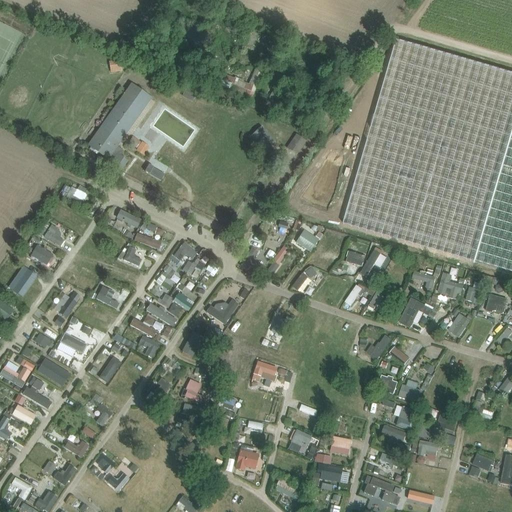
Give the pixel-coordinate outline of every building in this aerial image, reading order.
[(109,62),(110,73),(122,71),(120,60),(117,60),(117,57),(111,58),(112,61),(109,62)] [(252,100),(263,73),(264,69),(256,66),(248,85),(211,70),(207,80),(244,95),(244,97),(252,100)] [(199,88),(188,83),(182,97),(192,102),(199,88)] [(111,166),(120,172),(127,162),(120,157),(124,152),(117,147),(151,99),(131,85),(88,145),(113,163),(111,166)] [(285,89),(275,85),(269,98),(262,95),(259,102),(276,110),(285,89)] [(284,131),(280,128),(271,117),(264,124),(274,135),(280,139),(284,131)] [(274,142),(261,127),(251,136),(265,151),(274,142)] [(511,133),(475,262),(511,272),(511,133)] [(297,155),(306,142),(296,135),(292,141),(287,148),(297,155)] [(143,156),(149,147),(141,142),(135,151),(143,156)] [(160,181),(164,175),(163,174),(162,174),(153,169),(153,167),(149,165),(145,172),(160,181)] [(81,191),(76,190),(72,203),(85,207),(91,191),(82,188),(81,191)] [(142,231),(146,221),(123,213),(120,223),(142,231)] [(48,224),(42,237),(46,239),(53,226),(48,224)] [(64,249),(67,243),(61,240),(65,232),(54,227),(47,241),(64,249)] [(272,238),(289,242),(291,236),(274,231),(272,238)] [(104,245),(123,255),(130,242),(111,232),(104,245)] [(315,255),(323,242),(307,232),(299,246),(315,255)] [(139,237),(137,245),(163,250),(164,242),(139,237)] [(190,258),(195,263),(201,256),(188,245),(176,258),(183,264),(190,258)] [(34,259),(49,265),(54,253),(39,247),(34,259)] [(345,257),(345,249),(324,248),(324,256),(345,257)] [(145,262),(137,258),(140,253),(133,249),(126,262),(141,270),(145,262)] [(375,252),(366,277),(374,280),(383,255),(375,252)] [(350,263),(366,268),(369,258),(353,253),(350,263)] [(188,262),(183,271),(190,275),(195,267),(188,262)] [(201,262),(193,278),(203,283),(210,267),(201,262)] [(276,276),(282,267),(277,263),(271,273),(276,276)] [(216,265),(209,272),(216,278),(223,271),(216,265)] [(166,274),(175,279),(179,273),(170,267),(166,274)] [(85,271),(83,277),(91,280),(88,287),(99,291),(104,279),(85,271)] [(305,275),(297,287),(307,294),(315,282),(305,275)] [(439,277),(417,275),(416,283),(430,284),(429,292),(437,293),(439,277)] [(454,284),(455,277),(446,275),(442,297),(460,300),(461,296),(466,297),(468,287),(454,284)] [(473,288),(469,303),(485,308),(491,285),(492,285),(493,280),(479,276),(476,289),(473,288)] [(168,282),(165,288),(173,292),(176,286),(168,282)] [(155,287),(152,293),(166,301),(170,294),(155,287)] [(115,302),(118,294),(105,288),(99,302),(121,311),(123,305),(115,302)] [(358,288),(348,307),(357,311),(366,292),(358,288)] [(97,300),(100,296),(91,290),(88,295),(97,300)] [(248,301),(253,294),(248,291),(243,298),(248,301)] [(257,293),(246,311),(257,318),(268,300),(257,293)] [(169,297),(164,307),(172,311),(177,301),(169,297)] [(192,314),(197,307),(182,297),(177,304),(192,314)] [(500,310),(511,311),(511,299),(492,297),(490,314),(499,315),(500,310)] [(378,298),(373,308),(379,311),(384,301),(378,298)] [(413,301),(403,326),(427,336),(437,311),(413,301)] [(101,321),(103,315),(112,319),(115,313),(91,302),(87,309),(93,311),(90,316),(101,321)] [(212,317),(231,327),(242,306),(235,302),(231,309),(220,303),(212,317)] [(0,305),(0,316),(9,323),(14,316),(7,311),(9,308),(2,303),(0,305)] [(181,321),(154,306),(149,313),(176,329),(181,321)] [(179,319),(183,311),(176,307),(172,314),(179,319)] [(463,340),(474,323),(463,316),(452,333),(463,340)] [(151,317),(147,324),(155,329),(159,321),(151,317)] [(278,338),(285,342),(296,322),(290,318),(278,338)] [(90,340),(95,329),(75,320),(70,331),(90,340)] [(137,321),(134,327),(168,347),(176,332),(170,328),(166,336),(137,321)] [(476,327),(493,333),(496,326),(479,321),(476,327)] [(502,347),(509,349),(511,342),(511,332),(506,331),(502,347)] [(66,334),(54,359),(71,367),(75,359),(84,363),(91,346),(66,334)] [(207,340),(196,334),(186,354),(197,360),(207,340)] [(116,341),(137,352),(139,347),(119,336),(116,341)] [(381,350),(375,347),(370,356),(389,366),(400,345),(388,338),(381,350)] [(145,340),(142,349),(150,351),(148,358),(158,360),(163,345),(145,340)] [(233,354),(236,346),(222,341),(219,346),(227,349),(226,352),(233,354)] [(114,353),(120,356),(123,349),(118,346),(114,353)] [(236,353),(240,354),(239,357),(252,361),(255,352),(238,347),(236,353)] [(104,370),(114,353),(107,349),(97,366),(104,370)] [(128,349),(125,357),(131,360),(135,352),(128,349)] [(300,371),(302,363),(280,357),(278,365),(300,371)] [(7,358),(3,366),(9,368),(12,361),(7,358)] [(116,359),(103,380),(112,385),(125,365),(116,359)] [(166,367),(179,378),(184,371),(171,360),(166,367)] [(444,375),(454,379),(460,364),(449,360),(444,375)] [(133,361),(128,369),(144,379),(147,373),(138,368),(140,365),(133,361)] [(277,368),(257,361),(253,374),(260,377),(274,382),(276,377),(274,376),(277,368)] [(428,373),(436,376),(438,369),(431,367),(428,373)] [(3,380),(28,389),(34,373),(26,370),(24,375),(7,369),(3,380)] [(93,375),(101,379),(104,374),(96,369),(93,375)] [(198,377),(210,379),(211,373),(199,370),(198,377)] [(282,383),(292,387),(296,375),(285,371),(282,383)] [(482,390),(489,393),(497,376),(490,373),(482,390)] [(425,393),(407,387),(402,399),(422,407),(433,379),(430,378),(425,393)] [(511,378),(503,392),(511,398),(511,396),(511,378)] [(148,400),(159,409),(175,388),(165,379),(148,400)] [(0,393),(12,398),(16,388),(0,381),(0,393)] [(56,406),(40,396),(47,386),(40,381),(33,392),(30,390),(25,397),(51,414),(56,406)] [(193,382),(188,400),(204,406),(210,387),(193,382)] [(221,382),(218,388),(236,397),(240,388),(230,383),(229,386),(221,382)] [(494,387),(492,395),(497,397),(500,389),(494,387)] [(475,421),(495,425),(497,414),(485,412),(488,396),(480,394),(475,421)] [(233,409),(236,401),(219,395),(217,401),(226,404),(225,407),(233,409)] [(93,405),(99,410),(107,402),(100,396),(93,405)] [(22,397),(19,402),(27,408),(31,402),(22,397)] [(275,413),(276,404),(260,402),(259,411),(275,413)] [(104,406),(97,418),(102,420),(99,425),(107,430),(116,414),(104,406)] [(319,420),(321,414),(305,407),(303,414),(319,420)] [(16,419),(35,428),(40,416),(20,408),(16,419)] [(405,410),(402,431),(418,433),(421,413),(405,410)] [(459,438),(462,421),(448,418),(445,436),(459,438)] [(9,433),(14,422),(6,419),(0,431),(0,438),(11,443),(15,435),(9,433)] [(266,433),(267,426),(251,423),(250,430),(266,433)] [(385,439),(408,446),(411,435),(389,428),(385,439)] [(492,453),(498,455),(503,436),(489,432),(486,444),(494,446),(492,453)] [(310,458),(309,459),(315,460),(322,441),(299,433),(292,451),(310,458)] [(75,438),(72,444),(80,447),(78,453),(88,457),(93,445),(75,438)] [(206,455),(214,442),(209,439),(201,452),(206,455)] [(353,458),(355,442),(336,439),(334,455),(353,458)] [(0,451),(6,455),(11,447),(0,441),(0,451)] [(426,465),(427,458),(444,458),(444,446),(423,445),(422,465),(426,465)] [(259,455),(245,451),(247,447),(241,446),(240,450),(235,469),(244,472),(245,467),(255,470),(259,455)] [(386,456),(383,463),(400,470),(403,463),(386,456)] [(331,467),(332,458),(319,457),(318,465),(331,467)] [(473,478),(481,481),(484,471),(494,475),(498,463),(480,457),(473,478)] [(102,466),(113,476),(120,469),(110,458),(102,466)] [(314,472),(316,466),(291,459),(290,465),(314,472)] [(46,472),(54,478),(61,469),(53,463),(46,472)] [(135,465),(130,469),(138,476),(142,471),(135,465)] [(63,473),(57,482),(69,489),(79,471),(72,467),(67,476),(63,473)] [(156,485),(165,491),(176,476),(167,469),(156,485)] [(422,470),(421,484),(440,485),(440,471),(422,470)] [(345,477),(325,474),(324,485),(343,487),(345,477)] [(121,493),(134,484),(127,475),(114,484),(121,493)] [(497,487),(499,478),(494,476),(491,485),(497,487)] [(24,493),(17,507),(22,510),(26,501),(29,503),(36,489),(18,480),(14,487),(24,493)] [(283,481),(280,489),(302,499),(305,491),(283,481)] [(376,481),(373,486),(393,494),(395,488),(376,481)] [(486,495),(489,485),(472,481),(469,491),(486,495)] [(488,494),(496,497),(499,491),(491,488),(488,494)] [(52,493),(45,502),(43,500),(38,507),(44,511),(50,511),(60,499),(52,493)] [(240,511),(237,509),(242,500),(236,496),(226,511),(227,511),(240,511)] [(180,505),(187,511),(201,511),(202,511),(187,498),(180,505)] [(388,509),(389,502),(379,501),(378,507),(388,509)]
